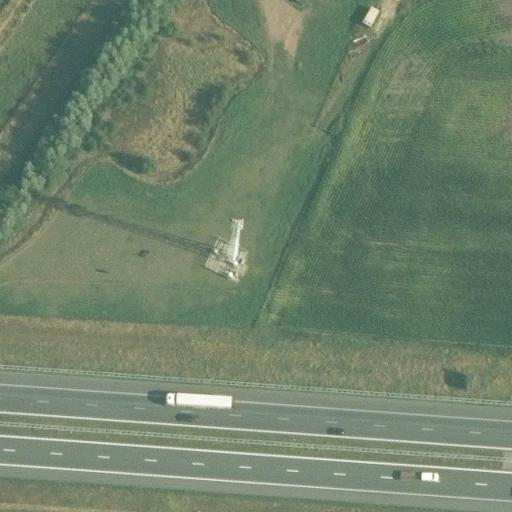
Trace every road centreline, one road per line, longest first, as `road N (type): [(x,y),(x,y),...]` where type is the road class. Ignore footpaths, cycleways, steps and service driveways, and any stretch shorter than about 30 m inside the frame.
road 1 (motorway): [(0,451),(511,488)]
road 2 (motorway): [(511,442),(0,406)]
road 3 (track): [(0,158),(110,0)]
